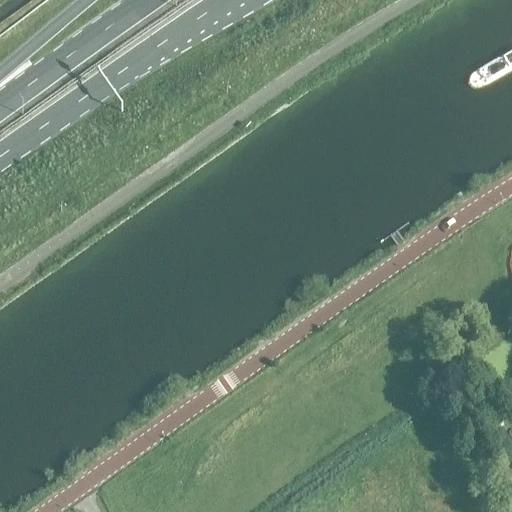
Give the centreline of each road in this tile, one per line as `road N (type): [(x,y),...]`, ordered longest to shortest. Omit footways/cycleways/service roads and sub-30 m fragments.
road 1 (unclassified): [(48,511),(511,187)]
road 2 (primary): [(0,156),(225,0)]
road 3 (primary): [(149,0),(0,107)]
